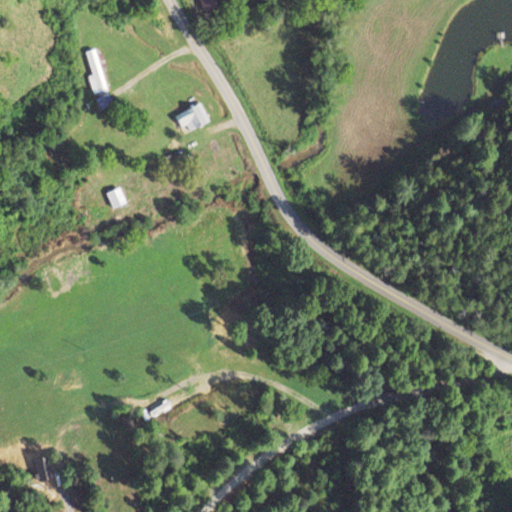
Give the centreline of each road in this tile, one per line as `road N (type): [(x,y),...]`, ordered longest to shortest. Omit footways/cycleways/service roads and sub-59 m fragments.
road 1 (tertiary): [(511,352),(315,234),(270,174)]
road 2 (tertiary): [(270,174),(172,0)]
